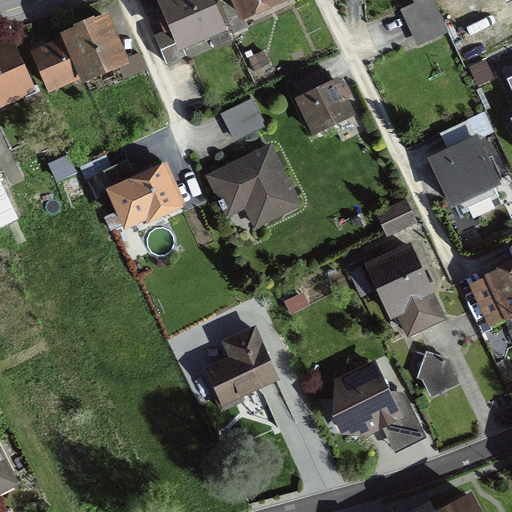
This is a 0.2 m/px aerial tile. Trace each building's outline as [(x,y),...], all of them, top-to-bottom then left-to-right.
[(214,34),(202,0),(152,0),(169,49),(214,34)] [(278,6),(275,0),(225,0),(234,22),(278,6)] [(444,34),(431,0),(413,0),(406,3),(419,43),(444,34)] [(55,36),(58,43),(75,83),(121,64),(102,16),(55,36)] [(43,96),(75,83),(58,43),(26,56),(43,96)] [(0,107),(28,96),(7,45),(0,47),(0,107)] [(511,98),(511,104),(495,113),(511,145),(511,71),(501,76),(511,98)] [(352,119),(335,83),(297,101),(314,137),(352,119)] [(254,100),(225,114),(237,140),(267,126),(254,100)] [(496,186),(475,140),(425,163),(447,209),(496,186)] [(301,209),(270,149),(206,182),(227,221),(244,212),(255,233),(301,209)] [(179,211),(161,168),(102,193),(118,230),(142,220),(145,226),(179,211)] [(406,202),(377,214),(385,233),(414,220),(406,202)] [(443,323),(408,248),(363,269),(387,321),(396,317),(407,340),(443,323)] [(511,318),(511,262),(491,270),(468,290),(485,330),(511,318)] [(278,385),(253,330),(219,345),(227,362),(205,372),(223,411),(278,385)] [(447,361),(430,356),(426,382),(432,395),(455,380),(447,361)] [(402,421),(378,370),(323,395),(347,446),(402,421)] [(0,495),(17,487),(0,453),(0,495)] [(446,511),(482,511),(474,497),(446,511)]
